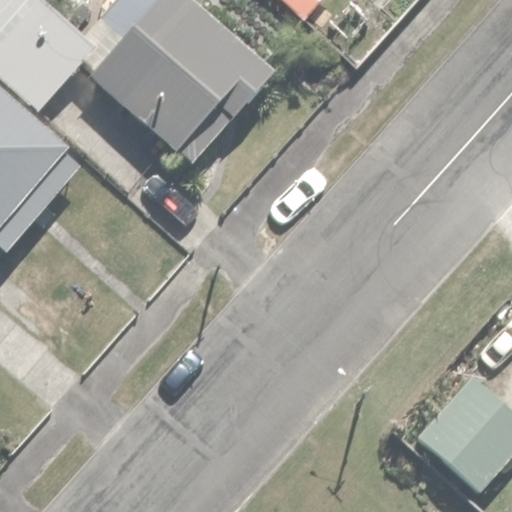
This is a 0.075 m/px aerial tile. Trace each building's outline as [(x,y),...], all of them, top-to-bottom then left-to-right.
[(0,0),(0,75),(18,91),(74,26),(43,0),(0,0)] [(227,103),(264,58),(194,0),(110,0),(70,50),(179,139),(216,94),(227,103)] [(292,0),(318,21),(336,0),(292,0)] [(18,91),(0,75),(0,247),(85,149),(18,91)] [(414,426),(472,481),(511,439),(511,412),(467,370),(414,426)]
